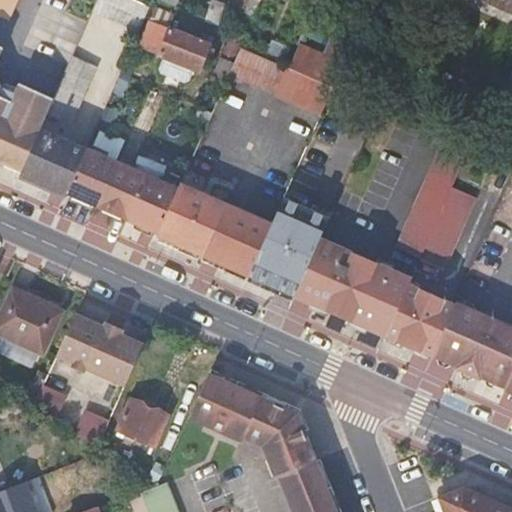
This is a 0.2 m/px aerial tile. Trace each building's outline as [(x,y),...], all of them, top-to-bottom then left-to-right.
[(16,0),(0,0),(0,17),(7,21),(16,0)] [(149,8),(131,0),(97,0),(92,12),(138,33),(149,8)] [(156,0),(175,9),(179,0),(156,0)] [(210,0),(204,22),(218,27),(226,3),(217,0),(210,0)] [(511,0),(483,0),(511,12),(511,0)] [(210,43),(151,18),(139,46),(160,55),(155,67),(156,71),(163,74),(182,82),(186,80),(191,69),(198,72),(210,43)] [(336,25),(324,52),(344,61),(356,35),(336,25)] [(324,52),(298,41),(287,67),(333,87),(344,61),(324,52)] [(213,72),(227,79),(230,71),(241,47),(228,42),(213,72)] [(287,67),(241,47),(230,71),(276,91),(287,67)] [(46,119),(54,99),(25,86),(18,89),(13,96),(7,93),(5,98),(0,95),(0,53),(2,49),(0,48),(0,162),(22,172),(41,130),(46,119)] [(97,66),(73,56),(54,99),(46,119),(69,129),(97,66)] [(276,91),(322,112),(325,104),(333,87),(287,67),(276,91)] [(157,87),(176,96),(182,82),(163,74),(157,87)] [(0,95),(5,98),(7,93),(13,96),(18,89),(8,83),(0,83),(0,95)] [(346,135),(363,143),(372,124),(379,107),(333,87),(325,104),(354,116),(346,135)] [(22,172),(69,193),(87,150),(41,130),(22,172)] [(453,187),(471,148),(446,137),(397,247),(422,258),(426,249),(453,187)] [(128,221),(159,234),(181,184),(90,145),(87,150),(69,193),(68,195),(96,206),(95,209),(127,223),(128,221)] [(159,234),(204,254),(228,201),(182,180),(181,184),(159,234)] [(449,259),(476,197),(453,187),(426,249),(449,259)] [(204,254),(251,274),(262,248),(274,221),(228,201),(204,254)] [(324,232),(278,211),(274,221),(262,248),(251,274),(247,282),(292,302),(296,296),(321,239),(324,232)] [(330,311),(351,320),(370,329),(388,336),(410,285),(411,283),(413,280),(395,272),(376,263),(321,239),(296,296),(311,303),(330,311)] [(201,262),(247,282),(251,274),(204,254),(201,262)] [(397,267),(378,258),(376,263),(395,272),(397,267)] [(456,306),(410,285),(388,336),(433,357),(456,306)] [(0,316),(0,336),(43,355),(64,311),(13,288),(0,316)] [(330,311),(311,303),(309,308),(328,316),(330,311)] [(483,378),(507,388),(511,376),(511,327),(500,322),(501,319),(486,312),(485,315),(457,303),(456,306),(433,357),(459,368),(459,370),(482,380),(483,378)] [(76,314),(57,355),(126,386),(145,345),(76,314)] [(370,329),(351,320),(349,325),(368,334),(370,329)] [(433,357),(388,336),(385,341),(431,361),(433,357)] [(48,374),(38,369),(33,382),(43,384),(48,374)] [(297,413),(210,374),(191,417),(244,441),(246,438),(263,446),(269,462),(267,463),(273,479),(280,476),(289,498),(294,511),(334,511),(325,486),(307,439),(297,413)] [(32,408),(43,384),(33,382),(31,380),(23,398),(31,408),(32,408)] [(43,384),(32,408),(52,420),(65,395),(43,384)] [(155,446),(169,414),(133,397),(118,430),(155,446)] [(98,447),(110,422),(87,411),(76,435),(98,447)] [(155,462),(147,476),(149,478),(160,483),(161,482),(168,467),(155,462)] [(173,511),(161,482),(160,483),(141,491),(149,511),(173,511)] [(0,493),(0,511),(18,511),(9,490),(0,493)] [(149,511),(141,491),(128,496),(133,511),(149,511)] [(443,511),(511,511),(465,491),(439,501),(443,511)] [(443,511),(439,501),(431,504),(434,511),(443,511)]
